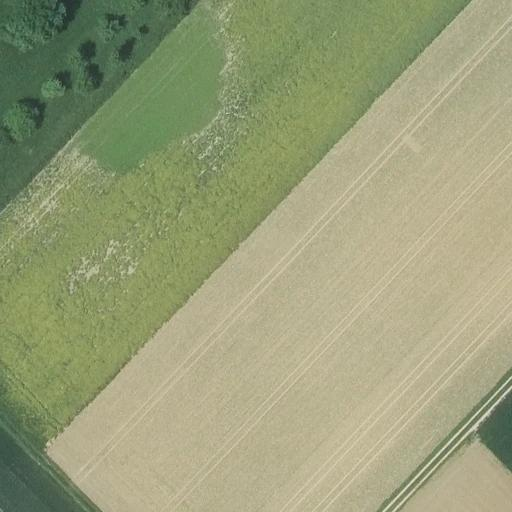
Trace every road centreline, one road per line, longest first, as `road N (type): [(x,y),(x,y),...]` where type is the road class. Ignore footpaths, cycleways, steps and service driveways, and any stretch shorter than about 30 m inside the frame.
road 1 (track): [(412,511),(511,408)]
road 2 (track): [(0,416),(92,511)]
